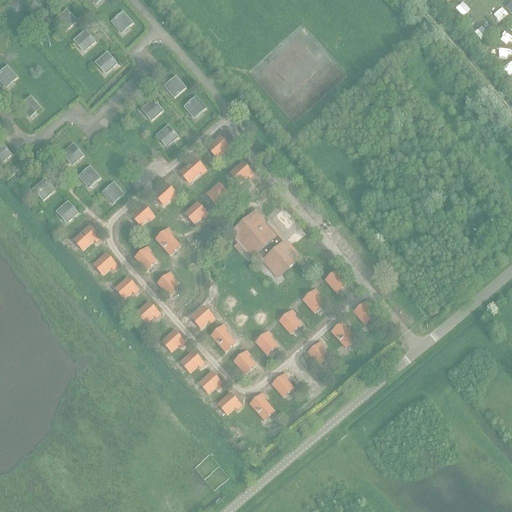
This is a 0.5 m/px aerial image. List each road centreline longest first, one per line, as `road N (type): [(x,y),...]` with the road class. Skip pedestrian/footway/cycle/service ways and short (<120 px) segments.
road 1 (track): [(227,118),(113,218),(111,243),(243,391),(256,389),(334,322),(370,290),(234,136)]
road 2 (unclassified): [(228,511),(511,272)]
road 3 (track): [(30,140),(71,112),(99,111),(140,72),(139,47),(157,23)]
road 4 (track): [(234,136),(222,94),(138,0)]
road 5 (track): [(511,113),(413,0)]
